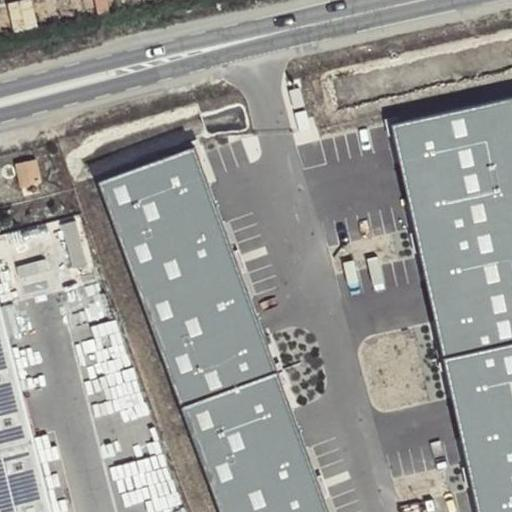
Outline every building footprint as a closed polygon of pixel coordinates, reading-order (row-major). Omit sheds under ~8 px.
[(0,29),(59,22),(55,0),(31,0),(0,4),(0,29)] [(76,0),(80,16),(117,8),(115,0),(76,0)] [(299,88),(289,91),(293,106),(304,103),(299,88)] [(511,99),(391,128),(445,361),(511,345),(511,99)] [(305,110),(294,114),(299,130),(310,127),(305,110)] [(329,511),(193,149),(97,184),(220,511),(329,511)] [(40,183),(36,161),(17,165),(21,186),(40,183)] [(0,511),(53,511),(0,304),(0,511)] [(511,511),(511,345),(445,361),(481,511),(511,511)]
